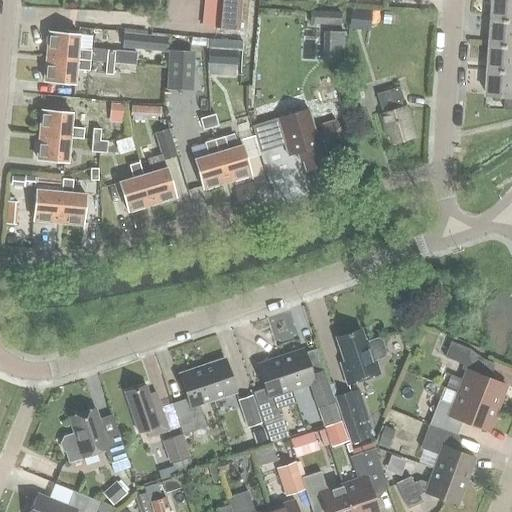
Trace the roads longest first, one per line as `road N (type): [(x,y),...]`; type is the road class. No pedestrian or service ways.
road 1 (residential): [(0,273),(191,241),(439,167)]
road 2 (unclassified): [(454,234),(42,373)]
road 3 (residential): [(439,167),(453,0)]
